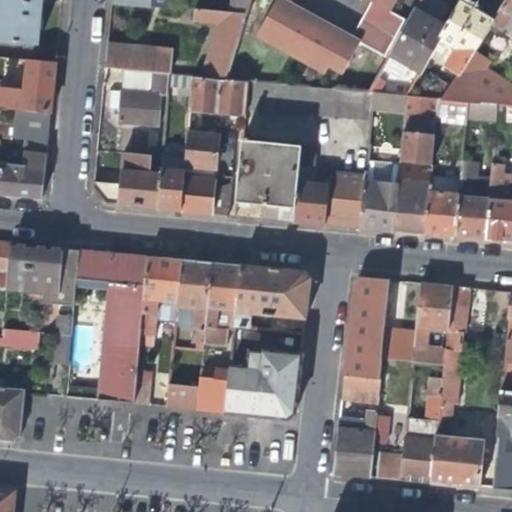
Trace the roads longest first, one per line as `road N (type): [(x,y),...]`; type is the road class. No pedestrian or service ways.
road 1 (residential): [(0,463),(302,494)]
road 2 (residential): [(60,220),(326,245)]
road 3 (residential): [(302,494),(326,245)]
road 4 (residential): [(60,220),(82,0)]
road 5 (residential): [(326,245),(511,263)]
road 6 (residential): [(302,494),(482,511)]
